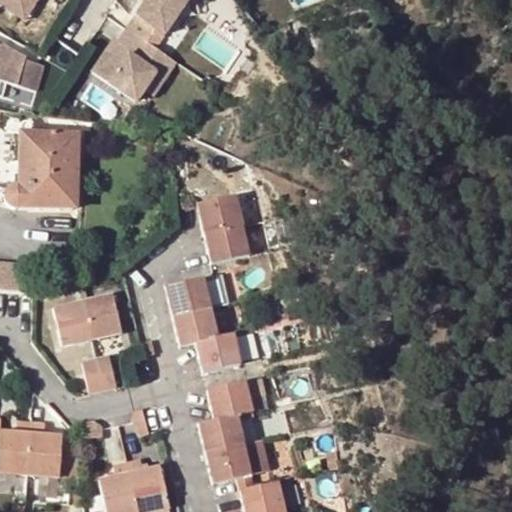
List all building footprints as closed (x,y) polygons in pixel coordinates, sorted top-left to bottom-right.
[(0,0),(0,7),(13,16),(23,0),(0,0)] [(32,0),(23,0),(13,16),(19,20),(32,0)] [(143,0),(110,48),(106,46),(87,75),(130,104),(150,75),(159,82),(170,65),(150,51),(184,0),(143,0)] [(28,60),(0,44),(0,83),(8,86),(20,90),(40,96),(47,70),(27,64),(28,60)] [(88,79),(78,97),(105,112),(115,95),(88,79)] [(8,86),(0,83),(0,99),(4,100),(8,86)] [(29,185),(31,133),(18,132),(17,185),(29,185)] [(78,135),(31,133),(29,185),(17,185),(13,185),(10,188),(7,191),(5,195),(5,199),(6,204),(8,207),(11,209),(16,211),(75,211),(78,135)] [(239,196),(199,206),(207,234),(246,225),(239,196)] [(246,225),(207,234),(214,265),(254,256),(246,225)] [(42,265),(0,262),(0,290),(37,292),(40,292),(42,265)] [(216,276),(208,278),(215,308),(233,304),(226,274),(216,276)] [(176,318),(215,308),(208,278),(169,288),(176,318)] [(118,299),(84,307),(94,342),(127,334),(118,299)] [(94,342),(84,307),(56,315),(64,350),(94,342)] [(198,344),(222,337),(215,308),(176,318),(183,346),(198,344)] [(247,364),(240,333),(222,337),(198,344),(206,374),(247,364)] [(157,341),(145,344),(148,357),(160,355),(157,341)] [(107,393),(121,389),(114,359),(99,363),(107,393)] [(87,367),(94,396),(107,393),(99,363),(87,367)] [(257,413),(258,412),(255,399),(271,395),(267,377),(250,382),(210,392),(219,422),(242,416),(257,413)] [(147,411),(138,413),(136,421),(146,436),(154,434),(147,411)] [(257,413),(242,416),(219,422),(201,426),(208,455),(249,446),(243,421),(259,417),(257,413)] [(1,425),(0,445),(0,458),(0,465),(30,467),(34,417),(14,416),(14,425),(1,425)] [(34,417),(30,467),(63,468),(63,456),(63,428),(49,427),(49,418),(34,417)] [(95,423),(84,423),(83,439),(107,437),(107,427),(100,423),(95,423)] [(215,485),(240,480),(256,475),(275,471),(268,441),(249,446),(208,455),(215,485)] [(82,456),(63,456),(63,468),(63,478),(80,479),(82,456)] [(129,462),(141,511),(144,511),(174,505),(163,467),(149,471),(146,458),(129,462)] [(120,476),(102,480),(111,511),(141,511),(129,462),(117,465),(120,476)] [(240,480),(244,492),(260,487),(256,475),(240,480)] [(244,492),(248,511),(289,511),(283,482),(260,487),(244,492)]
